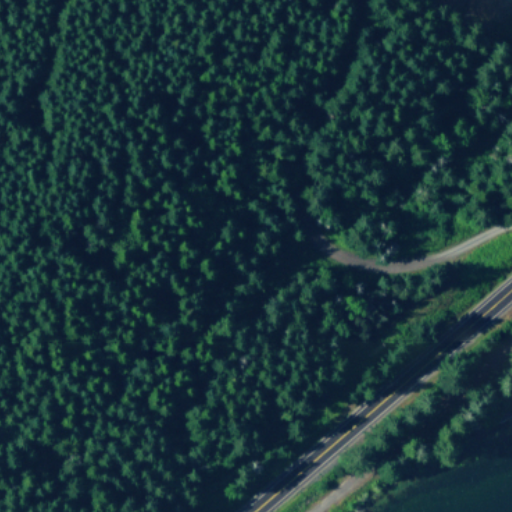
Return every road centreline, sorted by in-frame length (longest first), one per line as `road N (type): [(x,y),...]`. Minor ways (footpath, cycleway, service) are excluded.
road 1 (tertiary): [(251,511),(511,280)]
road 2 (residential): [(318,511),(511,344)]
